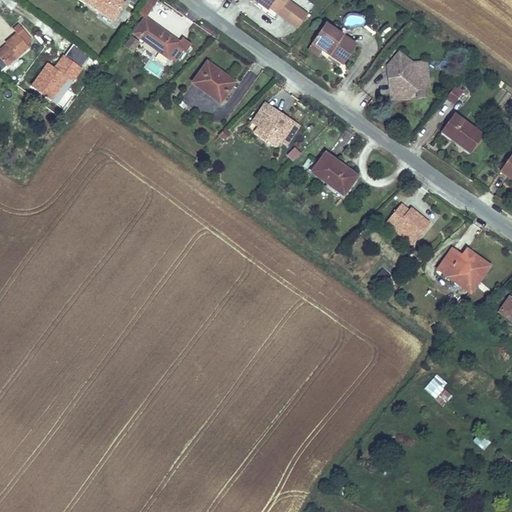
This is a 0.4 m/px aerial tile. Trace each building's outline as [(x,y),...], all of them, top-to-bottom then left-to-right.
[(89,0),(112,16),(123,0),(89,0)] [(155,4),(149,0),(145,0),(139,10),(145,15),(146,13),(148,14),(155,4)] [(258,0),(275,12),(283,0),(252,0),(255,2),(256,0),(258,0)] [(176,61),(187,46),(180,42),(182,38),(148,14),(146,13),(145,15),(134,32),(176,61)] [(341,63),(355,43),(323,21),(305,47),(316,55),(323,46),(330,51),(328,54),(341,63)] [(5,42),(6,44),(9,48),(0,55),(0,59),(6,66),(28,47),(23,40),(26,33),(19,24),(12,29),(15,33),(5,42)] [(129,50),(135,42),(128,37),(123,45),(129,50)] [(0,55),(9,48),(6,44),(0,49),(0,55)] [(392,63),(413,61),(398,47),(385,63),(386,73),(393,72),(392,63)] [(67,57),(58,69),(50,64),(35,84),(57,101),(82,69),(67,57)] [(220,100),(237,79),(209,58),(193,80),(220,100)] [(426,59),(413,61),(392,63),(393,72),(386,73),(389,98),(408,96),(407,88),(429,85),(426,59)] [(151,62),(148,69),(159,76),(163,69),(151,62)] [(452,99),(442,111),(450,118),(460,105),(452,99)] [(254,118),(260,122),(281,136),(294,117),(272,103),(269,108),(263,104),(254,118)] [(454,120),(443,135),(459,146),(456,150),(471,160),(484,141),(454,120)] [(281,136),(260,122),(255,129),(277,143),(281,136)] [(459,146),(443,135),(441,139),(456,150),(459,146)] [(495,168),(511,180),(511,179),(511,145),(495,168)] [(294,146),(286,155),(294,161),(301,152),(294,146)] [(342,192),(356,172),(325,151),(311,171),(342,192)] [(414,238),(429,217),(409,203),(406,207),(398,200),(383,221),(391,227),(394,223),(414,238)] [(465,289),(486,261),(465,245),(459,252),(452,247),(436,267),(465,289)] [(435,373),(422,389),(442,406),(451,395),(442,387),(447,383),(435,373)] [(482,449),(489,441),(478,432),(471,439),(482,449)]
